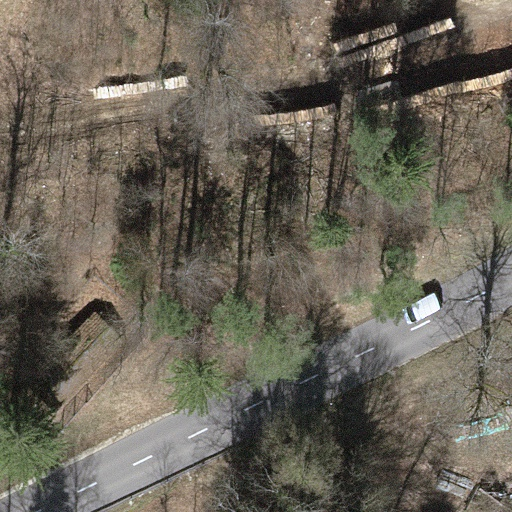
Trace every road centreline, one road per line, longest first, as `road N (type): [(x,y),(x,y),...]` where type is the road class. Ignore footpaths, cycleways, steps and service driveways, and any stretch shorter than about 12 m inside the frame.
road 1 (tertiary): [(35,511),(511,274)]
road 2 (track): [(511,22),(226,112),(0,153)]
